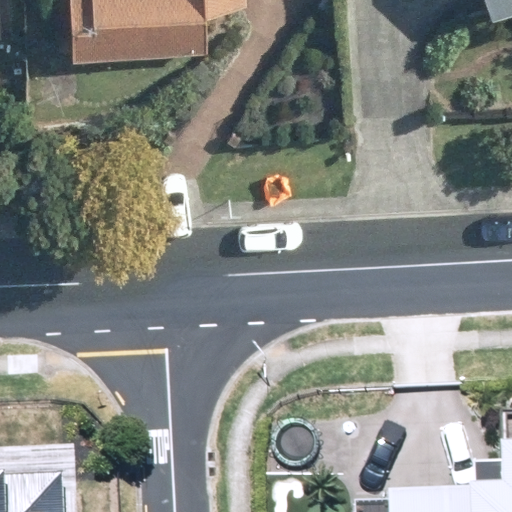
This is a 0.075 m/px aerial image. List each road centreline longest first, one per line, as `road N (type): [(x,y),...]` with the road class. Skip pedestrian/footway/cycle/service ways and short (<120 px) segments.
road 1 (tertiary): [(511,260),(163,278)]
road 2 (residential): [(176,511),(163,278)]
road 3 (tertiary): [(163,278),(0,283)]
